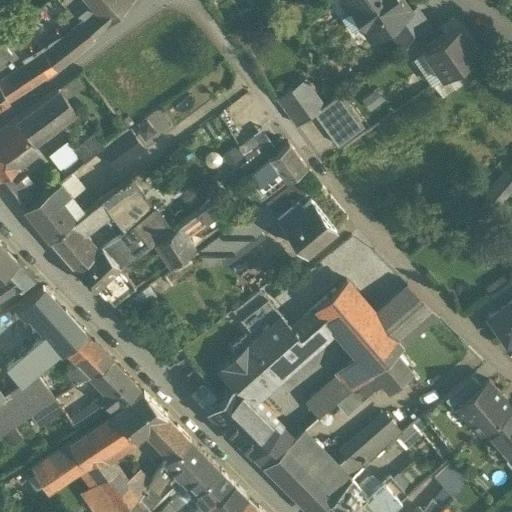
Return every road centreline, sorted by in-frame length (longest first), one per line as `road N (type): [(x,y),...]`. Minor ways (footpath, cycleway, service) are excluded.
road 1 (residential): [(511,370),(360,220),(189,0)]
road 2 (residential): [(284,511),(0,215)]
road 3 (residential): [(159,0),(0,115)]
road 4 (track): [(153,380),(0,482)]
